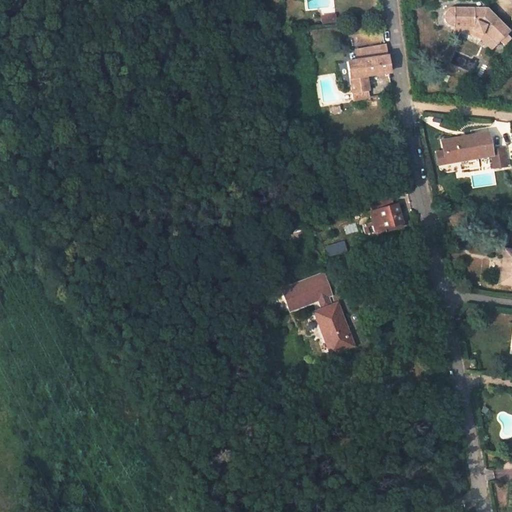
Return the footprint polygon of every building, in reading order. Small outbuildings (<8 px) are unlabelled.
[(507,31),(486,9),(454,9),(451,11),(449,12),(447,15),(447,18),(448,20),(451,22),(453,24),(456,24),(456,32),(472,32),(480,37),(491,47),(507,31)] [(320,15),(322,24),(337,22),(335,13),(320,15)] [(385,45),(354,50),(355,56),(357,56),(358,58),(386,54),(385,45)] [(368,91),(366,77),(389,73),(386,54),(358,58),(358,61),(340,64),(343,84),(343,85),(352,84),(355,99),(367,97),(366,92),(368,91)] [(491,151),(488,132),(447,139),(451,159),(468,156),(469,158),(477,156),(476,154),(491,151)] [(446,162),(469,158),(468,156),(451,159),(447,139),(442,140),(446,162)] [(504,167),(501,149),(491,151),(494,168),(504,167)] [(395,204),(369,211),(373,226),(383,224),(384,227),(401,223),(395,204)] [(511,249),(504,248),(498,282),(511,284),(511,249)] [(323,272),(291,285),(289,281),(284,283),(285,287),(283,288),(291,310),(319,299),(322,308),(314,311),(331,354),(353,345),(337,303),(331,305),(328,296),(331,294),(323,272)]
